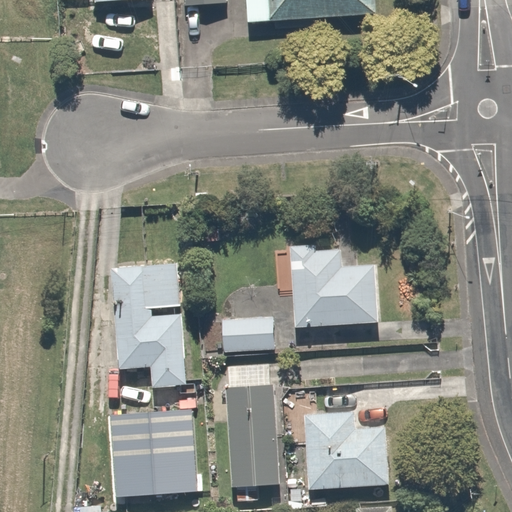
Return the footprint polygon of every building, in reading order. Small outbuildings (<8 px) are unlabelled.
[(380,15),(379,0),(251,0),(253,23),(380,15)] [(321,245),(294,246),(300,328),(383,323),(380,264),(346,266),(346,250),(321,251),(321,245)] [(158,387),(193,385),(187,314),(157,316),(156,308),(186,306),(182,264),(117,268),(124,369),(156,366),(158,387)] [(229,352),(280,350),(278,316),(227,319),(229,352)] [(261,485),(285,484),(279,385),(275,386),(273,363),(232,366),(233,387),(230,387),(236,487),(239,487),(240,501),(261,500),(261,485)] [(202,491),(197,409),(115,415),(120,496),(202,491)] [(360,411),(309,414),(313,489),(394,485),(391,427),(361,428),(360,411)] [(305,501),(304,489),(294,490),(294,502),(305,501)]
